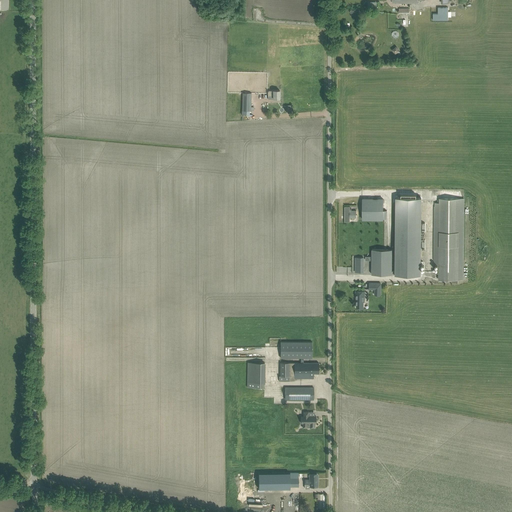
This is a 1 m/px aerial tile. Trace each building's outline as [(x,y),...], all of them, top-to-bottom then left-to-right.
[(433,13),(433,20),(448,20),(448,7),(438,7),(438,13),(433,13)] [(395,56),(400,54),(397,46),(391,49),(395,56)] [(273,90),(268,90),(268,95),(274,95),(273,98),(280,98),(280,90),(275,90),(273,90)] [(242,110),(251,110),(251,93),(243,92),(242,110)] [(392,249),(372,249),(372,274),(420,274),(421,197),(416,197),(416,194),(401,194),(401,197),(397,197),(396,271),(392,271),(392,249)] [(440,203),(435,202),(434,264),(439,264),(439,279),(463,279),(464,198),(440,198),(440,203)] [(383,219),(383,199),(362,199),(362,219),(383,219)] [(345,204),(345,223),(350,223),(350,218),(356,218),(356,210),(350,210),(350,204),(345,204)] [(355,272),(363,272),(363,257),(356,257),(355,272)] [(369,283),(369,289),(375,289),(375,294),(375,295),(381,295),(381,294),(381,289),(381,283),(369,283)] [(365,290),(356,290),(356,299),(357,299),(357,307),(363,307),(364,300),(365,300),(365,290)] [(312,357),(312,341),(281,342),(281,358),(300,357),(300,362),(303,362),(303,357),(312,357)] [(311,373),(311,362),(280,363),(280,376),(279,376),(279,381),(289,381),(289,376),(294,376),(294,377),(314,378),(314,373),(311,373)] [(314,373),(319,373),(319,363),(311,363),(311,362),(311,373),(314,373)] [(314,387),(309,387),(285,387),(285,399),(314,399),(314,387)] [(316,423),(316,416),(308,416),(308,411),(304,411),(304,416),(301,416),(301,423),(303,423),(303,427),(315,427),(315,423),(316,423)] [(290,488),(290,486),(290,472),(259,473),(259,488),(290,488)] [(290,486),(298,486),(298,472),(290,472),(290,486)] [(310,474),(310,479),(305,479),(305,483),(310,483),(310,485),(318,485),(318,480),(317,480),(317,473),(310,474)]
